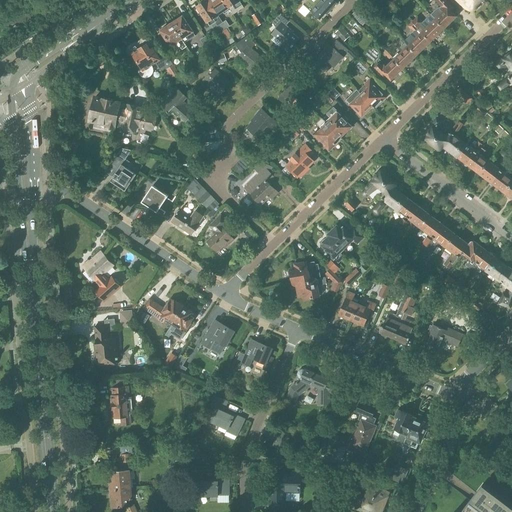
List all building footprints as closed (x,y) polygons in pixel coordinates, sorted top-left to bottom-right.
[(227,29),(223,23),(223,22),(218,15),(208,0),(197,7),(209,26),(215,23),(218,26),(220,25),(229,39),(232,37),(227,29)] [(218,15),(229,8),(223,0),(207,0),(208,0),(218,15)] [(223,0),(229,8),(233,15),(244,8),(239,0),(223,0)] [(332,0),(306,0),(303,5),(320,20),(326,13),(328,10),(329,12),(337,4),(332,0)] [(431,15),(435,20),(436,20),(437,19),(440,22),(441,25),(444,28),(456,16),(448,9),(451,6),(445,0),(434,0),(441,7),(440,8),(438,8),(431,15)] [(478,4),(481,0),(458,0),(461,3),(462,3),(463,3),(464,2),(471,8),(471,9),(472,9),(473,9),(474,9),(475,8),(476,8),(477,7),(477,6),(478,4)] [(370,20),(358,8),(351,15),(363,27),(370,20)] [(290,30),(286,26),(290,22),(281,14),(271,22),(277,29),(273,34),(284,43),(282,46),(288,51),(299,39),(289,31),(290,30)] [(412,22),(415,25),(430,41),(444,28),(441,25),(440,22),(437,19),(436,20),(435,20),(431,15),(422,24),(421,23),(423,21),(418,16),(412,22)] [(184,43),(185,43),(195,36),(182,17),(172,24),(184,43)] [(414,52),(417,54),(430,41),(415,25),(412,22),(407,26),(411,29),(414,31),(410,35),(411,36),(405,42),(406,43),(409,46),(409,45),(412,48),(412,49),(415,51),(414,52)] [(184,43),(172,24),(161,31),(174,52),(181,47),(183,50),(184,49),(187,55),(191,53),(185,43),(184,43)] [(341,28),(336,32),(343,39),(347,34),(341,28)] [(256,52),(252,49),(256,44),(247,37),(235,45),(241,53),(238,57),(256,72),(265,62),(255,54),(256,52)] [(315,63),(322,68),(321,69),(323,70),(326,72),(332,66),(334,68),(344,56),(343,56),(347,50),(348,50),(337,40),(337,41),(332,47),(329,44),(322,52),(324,53),(315,63)] [(209,42),(202,47),(211,61),(218,56),(209,42)] [(399,63),(403,68),(417,54),(414,52),(415,51),(412,49),(412,48),(409,45),(409,46),(406,43),(399,49),(400,50),(393,57),(399,63)] [(161,72),(165,69),(153,49),(152,49),(149,44),(148,45),(147,45),(139,49),(140,50),(133,54),(142,68),(138,70),(138,71),(138,72),(139,73),(140,75),(140,76),(141,76),(142,77),(143,77),(145,78),(147,78),(148,77),(150,76),(151,76),(152,74),(153,73),(153,71),(153,70),(153,68),(152,67),(152,66),(155,64),(161,72)] [(376,61),(379,64),(374,68),(380,74),(383,72),(391,79),(403,68),(399,63),(393,57),(385,65),(379,59),(380,54),(378,51),(375,48),(371,48),(367,50),(365,53),(366,57),(368,61),(372,62),(376,61)] [(386,51),(392,57),(395,54),(389,48),(386,51)] [(390,60),(392,57),(386,51),(383,53),(390,60)] [(506,64),(511,71),(511,54),(506,58),(505,57),(504,57),(503,57),(502,57),(501,57),(501,58),(495,63),(498,66),(502,63),(506,64)] [(223,55),(216,58),(219,64),(220,64),(221,66),(222,66),(225,65),(225,64),(226,64),(225,62),(226,62),(223,55)] [(101,67),(107,78),(117,72),(112,61),(101,67)] [(360,61),(356,65),(356,66),(355,67),(362,74),(368,69),(361,61),(360,62),(360,61)] [(174,65),(167,70),(172,78),(179,74),(174,65)] [(212,93),(214,91),(220,96),(231,84),(221,76),(222,75),(214,68),(200,84),(212,93)] [(185,80),(192,85),(196,80),(189,75),(185,80)] [(290,86),(278,99),(285,105),(288,101),(292,104),(307,86),(295,77),(288,85),(290,86)] [(360,92),(373,106),(374,108),(385,97),(373,84),(374,83),(370,78),(364,84),(365,85),(363,87),(364,88),(360,92)] [(197,113),(188,105),(191,101),(192,102),(176,87),(168,91),(158,103),(161,106),(161,107),(168,114),(172,109),(189,123),(197,113)] [(329,92),(336,100),(338,102),(343,97),(333,87),(329,92)] [(465,91),(461,88),(456,93),(459,97),(465,91)] [(357,89),(346,100),(362,117),(373,106),(360,92),(357,89)] [(485,94),(481,89),(477,93),(481,97),(485,94)] [(331,104),(336,100),(329,92),(325,97),(331,104)] [(114,126),(115,120),(119,102),(112,101),(112,99),(103,97),(103,99),(93,97),(93,99),(91,100),(91,103),(92,104),(90,112),(89,113),(88,116),(89,118),(89,120),(106,124),(105,130),(113,131),(114,126)] [(484,107),(476,100),(471,107),(482,118),(488,112),(484,107)] [(140,107),(119,102),(115,120),(114,126),(135,131),(136,125),(152,128),(155,121),(155,115),(143,113),(144,109),(140,108),(140,107)] [(483,106),(487,110),(492,107),(488,102),(483,106)] [(331,117),(325,123),(341,138),(352,127),(346,120),(343,118),(344,118),(338,112),(334,108),(328,114),(331,117)] [(262,140),(277,122),(261,110),(254,118),(256,120),(249,129),(262,140)] [(487,113),(483,119),(488,124),(494,119),(487,113)] [(438,149),(442,144),(449,135),(448,135),(451,132),(450,129),(447,127),(444,127),(440,132),(438,130),(437,126),(441,121),(437,118),(432,125),(431,126),(431,128),(432,129),(432,130),(427,137),(426,137),(425,137),(424,137),(423,138),(422,139),(422,140),(423,141),(424,142),(425,142),(426,142),(427,141),(438,149)] [(300,120),(297,123),(296,124),(302,131),(307,127),(300,120)] [(341,138),(325,123),(322,120),(317,124),(322,129),(316,135),(330,150),(341,138)] [(464,125),(459,121),(456,125),(457,128),(455,131),(456,132),(458,133),(464,125)] [(291,130),(288,133),(294,139),(296,136),(297,137),(302,131),(296,124),(290,130),(291,130)] [(499,134),(503,130),(503,129),(499,125),(498,126),(495,130),(499,134)] [(453,130),(451,132),(448,135),(449,135),(442,144),(455,154),(464,142),(454,135),(456,132),(455,131),(453,130)] [(455,154),(468,164),(477,152),(476,152),(482,144),(479,141),(477,143),(474,141),(470,147),(464,142),(455,154)] [(199,144),(182,146),(183,162),(193,161),(192,153),(199,152),(199,144)] [(477,152),(468,164),(480,173),(489,161),(483,157),(487,151),(485,148),(486,146),(482,144),(476,152),(477,152)] [(288,177),(292,173),(297,177),(298,176),(300,177),(304,173),(303,172),(314,161),(310,157),(314,153),(306,145),(300,150),(291,159),(293,161),(282,171),(288,177)] [(131,163),(126,159),(132,150),(122,148),(109,165),(105,172),(113,177),(110,181),(126,191),(137,175),(127,168),(131,163)] [(241,162),(248,169),(253,165),(245,157),(241,162)] [(84,164),(90,168),(94,162),(88,158),(84,164)] [(498,168),(489,161),(480,173),(493,183),(502,171),(504,168),(507,164),(503,162),(501,165),(498,168)] [(248,169),(241,162),(236,166),(244,174),(248,169)] [(244,174),(236,166),(232,170),(240,178),(244,174)] [(382,197),(382,198),(385,193),(386,193),(391,186),(395,181),(384,173),(384,172),(384,171),(384,170),(384,169),(383,169),(382,168),(381,168),(380,168),(379,169),(379,170),(378,171),(378,172),(379,172),(379,173),(380,174),(374,181),(374,180),(373,180),(372,180),(371,180),(370,181),(363,190),(363,191),(363,193),(363,194),(364,195),(364,196),(365,196),(366,197),(367,197),(369,196),(370,195),(369,194),(380,189),(382,191),(382,192),(382,193),(383,194),(382,195),(382,196),(382,197)] [(278,193),(269,183),(275,178),(267,170),(259,178),(261,180),(258,183),(260,186),(251,194),(261,205),(270,197),(272,199),(278,193)] [(511,184),(511,178),(502,171),(493,183),(506,193),(511,184)] [(191,192),(199,184),(195,179),(187,188),(191,192)] [(203,188),(199,184),(191,192),(195,196),(203,188)] [(169,196),(153,185),(142,202),(157,212),(169,196)] [(382,198),(395,208),(404,196),(391,186),(386,193),(385,193),(382,198)] [(195,196),(199,200),(207,192),(203,188),(195,196)] [(211,196),(207,192),(199,200),(203,204),(211,196)] [(215,201),(211,196),(203,204),(207,208),(215,201)] [(395,208),(408,218),(418,206),(404,196),(395,208)] [(356,206),(351,200),(346,205),(351,211),(356,206)] [(219,205),(215,201),(207,208),(209,210),(206,213),(212,219),(220,208),(218,206),(219,205)] [(408,218),(421,227),(430,216),(418,206),(408,218)] [(191,218),(180,211),(172,222),(191,235),(204,217),(195,211),(191,218)] [(228,245),(233,240),(222,229),(228,223),(221,215),(209,227),(214,232),(213,232),(215,234),(207,242),(217,252),(226,243),(228,245)] [(430,216),(421,227),(434,237),(443,225),(430,216)] [(339,224),(329,234),(343,249),(353,239),(357,243),(363,238),(354,229),(349,234),(339,224)] [(455,235),(443,225),(434,237),(431,240),(426,246),(426,247),(430,250),(433,247),(435,248),(440,242),(446,247),(455,235)] [(345,250),(343,249),(329,234),(327,236),(329,237),(321,245),(339,263),(345,257),(342,253),(345,250)] [(446,247),(459,256),(468,244),(455,235),(446,247)] [(426,246),(431,240),(427,237),(422,244),(426,247),(426,246)] [(487,251),(474,241),(464,253),(471,258),(466,265),(470,267),(468,269),(471,271),(472,270),(475,266),(477,263),(487,251)] [(490,273),(499,261),(487,251),(477,263),(475,266),(472,270),(471,271),(474,273),(475,272),(478,274),(483,268),(490,273)] [(97,281),(102,287),(96,293),(104,302),(120,288),(111,279),(108,282),(102,276),(112,267),(109,264),(111,262),(107,258),(106,260),(100,253),(84,268),(96,281),(97,281)] [(334,271),(336,270),(338,267),(331,260),(330,261),(328,259),(325,262),(334,271)] [(291,271),(293,283),(301,282),(312,280),(315,279),(315,278),(320,277),(318,263),(314,264),(314,261),(306,262),(306,261),(299,262),(300,264),(293,265),(293,270),(291,271)] [(511,270),(499,261),(490,273),(502,282),(511,270)] [(338,277),(336,275),(330,269),(325,273),(335,283),(338,277)] [(344,280),(349,285),(361,274),(357,269),(344,280)] [(511,270),(502,282),(511,289),(509,296),(504,294),(500,304),(510,307),(511,302),(511,270)] [(392,286),(398,289),(404,276),(398,273),(392,286)] [(332,290),(336,291),(338,293),(343,282),(338,277),(335,283),(332,290)] [(316,280),(315,279),(312,280),(301,282),(293,283),(293,284),(294,284),(297,295),(299,295),(299,297),(302,296),(303,299),(307,299),(308,300),(319,297),(317,286),(327,284),(326,278),(316,280)] [(460,285),(454,281),(450,286),(456,291),(460,285)] [(441,284),(435,282),(428,301),(434,303),(441,284)] [(385,299),(391,287),(384,284),(379,296),(385,299)] [(448,305),(453,294),(441,284),(436,300),(433,307),(443,310),(445,304),(448,305)] [(71,285),(62,286),(63,294),(72,293),(71,285)] [(472,296),(466,291),(462,296),(468,301),(472,296)] [(352,320),(358,305),(359,305),(361,300),(360,300),(360,301),(354,298),(355,295),(349,292),(339,315),(352,320)] [(379,333),(387,337),(387,335),(394,338),(401,321),(411,298),(406,296),(404,303),(402,302),(396,315),(389,312),(379,333)] [(417,299),(411,298),(401,321),(394,338),(401,341),(400,342),(404,344),(404,343),(407,344),(416,324),(406,320),(408,315),(411,316),(415,308),(413,307),(417,299)] [(167,319),(173,323),(184,306),(183,305),(183,303),(180,301),(177,301),(173,299),(169,304),(169,303),(165,310),(151,300),(145,309),(155,315),(155,316),(164,323),(167,319)] [(364,326),(369,313),(372,314),(376,305),(368,301),(365,308),(359,305),(358,305),(352,320),(364,326)] [(473,305),(472,307),(478,312),(483,305),(480,302),(478,304),(476,302),(473,305)] [(190,309),(184,306),(173,323),(166,335),(169,338),(171,335),(181,341),(186,332),(184,331),(185,330),(187,331),(197,315),(196,313),(196,311),(193,309),(190,309)] [(105,320),(105,326),(95,327),(97,344),(95,345),(97,365),(99,365),(99,366),(116,364),(116,363),(118,363),(116,337),(117,337),(117,330),(116,330),(115,319),(105,320)] [(234,331),(215,320),(203,342),(222,353),(234,331)] [(439,350),(443,341),(458,347),(463,334),(444,326),(443,329),(433,325),(425,344),(439,350)] [(273,358),(269,356),(272,348),(252,340),(245,355),(240,353),(238,360),(242,362),(242,363),(250,366),(253,358),(257,360),(255,366),(264,369),(268,371),(273,358)] [(168,373),(182,352),(175,348),(164,364),(166,365),(165,367),(168,373)] [(187,359),(181,355),(174,367),(180,370),(187,359)] [(330,379),(305,369),(304,370),(303,369),(299,370),(298,374),(299,377),(301,378),(300,379),(301,379),(292,387),(287,398),(296,402),(298,396),(312,385),(318,387),(318,405),(331,405),(330,393),(331,393),(334,385),(328,383),(330,379)] [(224,391),(227,385),(220,381),(217,388),(224,391)] [(110,388),(111,394),(110,394),(110,396),(112,418),(120,417),(121,425),(130,424),(129,414),(132,414),(131,397),(128,397),(127,386),(110,388)] [(217,396),(210,406),(216,409),(210,421),(227,429),(226,431),(237,436),(245,419),(236,415),(237,415),(232,412),(231,415),(224,411),(229,401),(217,396)] [(361,420),(355,435),(357,436),(358,435),(360,436),(359,437),(363,439),(363,437),(371,440),(377,426),(373,425),(375,419),(372,418),(376,409),(360,401),(356,412),(361,414),(359,419),(361,420)] [(405,443),(407,437),(415,419),(410,417),(411,415),(399,410),(395,418),(399,420),(395,430),(401,432),(397,441),(400,443),(398,447),(402,449),(405,443)] [(415,419),(407,437),(405,443),(402,449),(406,450),(408,446),(411,447),(414,440),(420,443),(424,432),(428,434),(431,426),(415,419)] [(166,437),(172,441),(176,435),(171,431),(166,437)] [(284,451),(291,435),(280,431),(273,447),(284,451)] [(355,435),(352,434),(351,437),(354,438),(349,450),(358,454),(356,458),(364,461),(368,452),(366,451),(371,440),(363,437),(363,439),(359,437),(360,436),(358,435),(357,436),(355,435)] [(108,490),(130,488),(128,464),(130,463),(130,454),(141,453),(141,445),(119,447),(120,454),(119,454),(121,471),(107,472),(108,490)] [(487,459),(479,461),(481,470),(489,468),(487,459)] [(350,461),(348,468),(362,470),(363,463),(350,461)] [(379,473),(393,476),(394,469),(381,466),(379,473)] [(404,471),(394,469),(393,476),(403,478),(404,471)] [(193,488),(193,482),(195,482),(195,476),(203,476),(203,470),(186,470),(187,482),(188,482),(189,488),(193,488)] [(270,508),(284,508),(284,491),(300,492),(301,474),(270,473),(270,491),(270,508)] [(217,480),(217,482),(199,482),(199,489),(188,489),(190,505),(200,505),(200,497),(218,496),(218,494),(229,494),(229,480),(217,480)] [(511,511),(511,506),(483,484),(464,509),(463,509),(466,511),(511,511)] [(381,511),(390,493),(370,485),(364,500),(356,497),(351,510),(355,511),(373,511),(374,511),(377,511),(381,511)] [(130,488),(108,490),(110,508),(123,507),(125,511),(137,511),(134,504),(132,505),(131,505),(130,488)]
